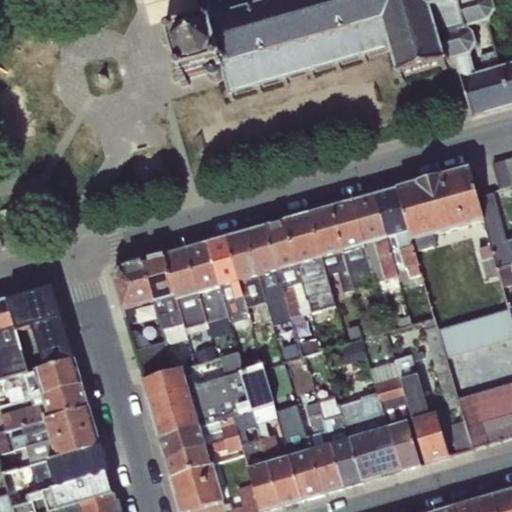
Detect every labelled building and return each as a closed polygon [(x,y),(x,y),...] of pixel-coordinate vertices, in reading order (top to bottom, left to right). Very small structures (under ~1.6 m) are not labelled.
[(167,36),(161,38),(163,46),(169,44),(178,74),(172,76),(174,83),(180,82),(182,88),(189,86),(187,80),(207,74),(208,75),(207,75),(208,77),(208,78),(208,79),(209,80),(210,81),(211,82),(213,83),(214,83),(215,83),(216,83),(217,83),(218,83),(219,82),(220,81),(221,81),(222,80),(223,78),(227,93),(223,94),(225,99),(228,98),(229,101),(234,100),(233,96),(362,60),(366,58),(390,51),(396,74),(392,75),(393,79),(398,78),(399,82),(403,81),(401,76),(441,66),(442,71),(447,69),(451,67),(450,64),(450,63),(455,62),(472,120),(511,108),(511,64),(501,67),(489,26),(492,24),(490,21),(494,14),(498,14),(498,10),(494,10),(492,2),(494,0),(200,0),(206,18),(203,19),(205,25),(175,34),(173,28),(165,30),(167,36)] [(511,188),(511,184),(505,161),(492,165),(500,192),(511,188)] [(469,171),(397,191),(415,253),(437,248),(434,237),(485,223),(478,200),(470,171),(469,171)] [(397,191),(375,197),(398,274),(409,271),(411,280),(422,277),(415,253),(397,191)] [(494,195),(478,200),(485,223),(499,271),(511,267),(511,240),(506,242),(494,195)] [(375,197),(353,203),(375,285),(399,278),(398,274),(375,197)] [(353,203),(331,209),(354,291),(375,285),(353,203)] [(331,209),(309,215),(326,278),(338,274),(344,295),(354,291),(331,209)] [(309,215),(285,222),(312,313),(333,307),(326,278),(309,215)] [(285,222),(266,228),(294,322),(295,326),(304,323),(302,316),(312,313),(285,222)] [(266,228),(250,232),(268,294),(277,326),(294,322),(266,228)] [(250,232),(227,239),(247,309),(258,306),(256,297),(268,294),(250,232)] [(227,239),(208,245),(229,319),(229,322),(249,316),(247,309),(227,239)] [(208,245),(186,251),(207,324),(229,319),(208,245)] [(490,247),(478,250),(487,279),(498,277),(490,247)] [(186,251),(165,257),(188,336),(209,331),(207,324),(186,251)] [(165,257),(143,263),(155,304),(166,343),(167,347),(189,341),(188,336),(165,257)] [(155,304),(143,263),(118,270),(117,270),(113,279),(139,369),(170,359),(167,347),(166,343),(143,350),(133,318),(137,317),(135,310),(155,304)] [(511,267),(499,271),(504,290),(511,287),(511,267)] [(44,291),(7,302),(28,375),(74,361),(56,298),(44,291)] [(7,302),(0,303),(0,382),(5,381),(28,375),(7,302)] [(511,324),(508,312),(439,330),(447,360),(511,341),(511,324)] [(249,316),(229,322),(232,332),(252,326),(249,316)] [(410,317),(397,320),(400,330),(413,326),(410,317)] [(460,409),(458,401),(434,320),(421,323),(447,412),(460,409)] [(344,346),(337,348),(341,366),(365,361),(361,342),(350,345),(344,346)] [(183,371),(143,383),(159,440),(233,418),(253,412),(274,405),(263,366),(244,372),(239,354),(221,360),(225,377),(199,385),(184,377),(183,371)] [(423,354),(394,362),(426,466),(450,459),(437,415),(430,417),(414,365),(425,360),(423,354)] [(170,359),(139,369),(143,383),(183,371),(182,370),(173,372),(170,359)] [(28,375),(5,381),(11,406),(30,400),(82,385),(74,361),(28,375)] [(378,396),(401,473),(421,468),(395,381),(375,386),(378,396)] [(511,384),(458,401),(460,409),(464,424),(473,453),(511,440),(511,384)] [(82,385),(30,400),(32,408),(0,417),(6,433),(89,410),(82,385)] [(361,415),(344,420),(363,485),(401,473),(378,396),(361,399),(361,415)] [(343,491),(323,421),(318,404),(308,407),(307,412),(314,436),(308,438),(324,496),(343,491)] [(274,405),(253,412),(258,431),(261,440),(280,509),(302,503),(289,457),(280,460),(274,436),(270,438),(266,424),(279,421),(277,415),(274,405)] [(299,408),(277,415),(279,421),(282,431),(290,429),(293,438),(284,440),(289,457),(302,503),(324,496),(308,438),(299,408)] [(89,410),(6,433),(0,435),(0,455),(26,448),(94,429),(89,410)] [(253,412),(233,418),(239,437),(258,431),(253,412)] [(342,416),(323,421),(343,491),(363,485),(344,420),(342,416)] [(233,418),(159,440),(165,459),(206,447),(203,437),(223,431),(225,441),(239,437),(233,418)] [(473,453),(464,424),(449,428),(457,457),(473,453)] [(94,429),(26,448),(31,468),(100,448),(94,429)] [(206,447),(165,459),(170,479),(213,466),(209,454),(228,449),(229,454),(243,450),(241,446),(239,437),(225,441),(206,447)] [(261,440),(241,446),(243,450),(244,456),(253,486),(260,511),(271,511),(280,509),(261,440)] [(100,448),(31,468),(3,476),(9,496),(13,508),(32,502),(31,497),(108,474),(100,448)] [(213,466),(170,479),(180,511),(191,511),(222,503),(213,466)] [(56,511),(114,495),(108,474),(31,497),(32,502),(35,511),(56,511)] [(231,505),(223,507),(224,511),(260,511),(253,486),(238,490),(243,507),(232,510),(231,505)] [(511,511),(511,491),(473,503),(475,511),(511,511)] [(118,511),(114,495),(56,511),(118,511)] [(13,511),(13,508),(9,496),(0,499),(0,511),(13,511)] [(35,511),(32,502),(13,508),(13,511),(35,511)] [(475,511),(473,503),(454,509),(454,511),(475,511)]
